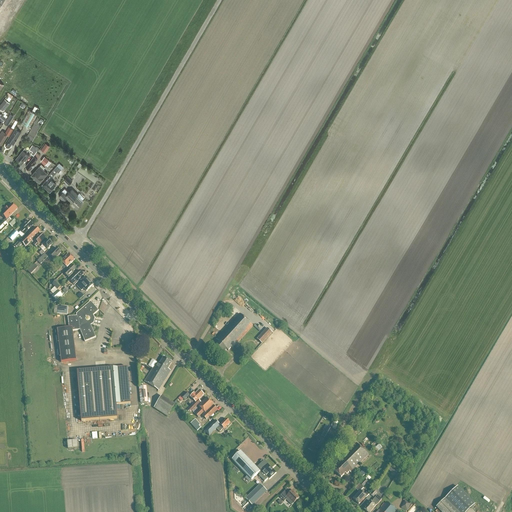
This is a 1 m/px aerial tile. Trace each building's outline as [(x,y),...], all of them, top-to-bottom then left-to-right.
[(0,105),(0,108),(3,111),(10,103),(5,99),(0,105)] [(30,128),(38,115),(29,110),(21,123),(30,128)] [(0,144),(1,145),(8,136),(12,130),(9,127),(5,134),(2,132),(0,134),(0,144)] [(5,145),(9,148),(12,144),(13,145),(20,133),(15,130),(5,145)] [(46,153),(50,147),(45,144),(41,150),(46,153)] [(36,148),(34,146),(33,146),(32,146),(29,149),(32,152),(31,154),(33,155),(39,149),(37,147),(36,148)] [(24,148),(24,149),(23,150),(23,151),(15,160),(22,165),(24,161),(25,162),(30,156),(26,153),(28,151),(24,148)] [(26,166),(30,170),(33,167),(36,164),(35,163),(38,159),(34,156),(26,166)] [(49,160),(44,156),(40,161),(45,165),(49,160)] [(61,170),(57,166),(49,175),(52,178),(57,172),(59,173),(61,170)] [(79,168),(96,180),(97,178),(81,166),(79,168)] [(31,175),(40,183),(47,174),(39,167),(31,175)] [(64,179),(65,180),(69,184),(72,181),(67,176),(64,179)] [(52,179),(50,177),(49,178),(48,178),(42,185),(50,192),(56,185),(51,180),(52,179)] [(79,194),(78,195),(72,189),(69,193),(65,189),(61,192),(62,193),(59,197),(63,201),(66,198),(68,200),(69,200),(77,207),(82,202),(81,201),(84,198),(79,194)] [(10,217),(17,210),(12,205),(8,209),(8,208),(5,211),(5,212),(2,215),(7,220),(10,217)] [(0,234),(8,226),(3,221),(0,224),(0,234)] [(24,235),(33,226),(32,226),(33,225),(31,224),(29,222),(23,228),(24,230),(21,233),(24,235)] [(25,248),(40,233),(36,228),(30,235),(21,244),(25,248)] [(13,242),(19,235),(15,231),(9,238),(13,242)] [(39,245),(46,239),(43,237),(43,236),(42,235),(41,234),(35,241),(37,243),(34,246),(36,248),(39,245)] [(21,244),(23,242),(21,240),(15,246),(18,249),(22,245),(21,244)] [(41,256),(52,245),(48,241),(45,244),(42,246),(40,249),(42,251),(39,254),(41,256)] [(54,260),(61,254),(56,249),(49,256),(54,260)] [(48,258),(45,255),(38,262),(41,265),(48,258)] [(68,261),(72,258),(69,255),(61,262),(62,263),(60,265),(62,268),(67,263),(69,262),(68,261)] [(67,263),(62,268),(63,269),(66,267),(67,268),(75,261),(72,258),(68,261),(69,262),(67,263)] [(38,268),(35,265),(28,272),(31,275),(38,268)] [(73,267),(73,266),(64,274),(68,279),(73,274),(72,273),(76,270),(75,269),(75,268),(74,267),(73,267)] [(79,272),(77,274),(70,281),(73,285),(77,282),(78,284),(82,280),(81,278),(83,276),(79,272)] [(93,286),(86,278),(79,284),(79,285),(77,287),(82,291),(84,289),(86,292),(93,286)] [(51,296),(62,286),(57,281),(52,285),(55,288),(50,292),(51,293),(49,294),(51,296)] [(57,302),(63,297),(58,291),(52,297),(57,302)] [(99,311),(91,302),(76,315),(77,317),(68,318),(69,329),(57,330),(61,363),(76,361),(73,337),(73,332),(80,331),(85,343),(96,338),(91,325),(93,324),(94,320),(92,317),(99,311)] [(67,316),(68,308),(54,307),(54,315),(67,316)] [(253,327),(239,315),(216,340),(219,343),(213,349),(221,356),(226,350),(228,352),(231,348),(232,349),(237,344),(253,327)] [(272,334),(267,329),(257,340),(262,344),(272,334)] [(56,330),(48,331),(50,341),(58,340),(56,330)] [(155,367),(145,383),(159,391),(171,372),(168,370),(172,363),(164,358),(160,365),(158,364),(156,367),(155,367)] [(131,404),(127,368),(77,372),(82,422),(117,419),(116,405),(131,404)] [(141,387),(142,403),(149,403),(149,387),(141,387)] [(201,403),(198,401),(204,395),(199,391),(195,395),(194,394),(190,398),(195,402),(194,403),(195,404),(186,412),(188,415),(201,403)] [(165,397),(157,409),(170,418),(178,405),(165,397)] [(210,419),(217,411),(213,407),(214,406),(207,399),(198,407),(201,410),(195,416),(198,419),(204,413),(205,414),(202,417),(206,420),(209,418),(210,419)] [(200,426),(195,420),(190,424),(197,432),(200,429),(199,427),(200,426)] [(226,420),(220,426),(215,421),(204,432),(209,437),(216,430),(220,433),(223,429),(224,430),(227,428),(227,427),(230,424),(226,420)] [(330,429),(326,426),(323,431),(324,432),(321,436),(324,438),(330,429)] [(321,441),(316,438),(308,450),(312,452),(315,448),(318,449),(320,446),(318,444),(321,441)] [(77,441),(67,442),(68,450),(78,449),(77,441)] [(368,456),(356,444),(338,461),(341,464),(333,471),(341,478),(345,474),(346,475),(349,472),(350,473),(368,456)] [(264,462),(263,463),(262,461),(260,462),(262,464),(257,469),(241,452),(232,461),(251,481),(259,474),(260,476),(260,475),(266,481),(268,479),(269,480),(276,474),(264,462)] [(371,479),(368,476),(359,486),(362,488),(371,479)] [(267,492),(260,485),(245,500),(252,506),(267,492)] [(467,511),(475,505),(458,487),(436,508),(439,511),(467,511)] [(290,494),(288,492),(286,490),(279,497),(284,502),(287,500),(292,506),(299,499),(294,494),(295,494),(293,491),(290,494)] [(358,505),(366,498),(369,495),(367,492),(364,495),(361,492),(353,500),(358,505)] [(372,502),(373,503),(372,504),(369,502),(363,510),(365,511),(371,511),(377,505),(377,506),(381,500),(377,496),(372,502)] [(407,511),(411,504),(405,501),(401,509),(407,511)] [(395,511),(396,511),(386,503),(379,511),(377,511),(395,511)]
